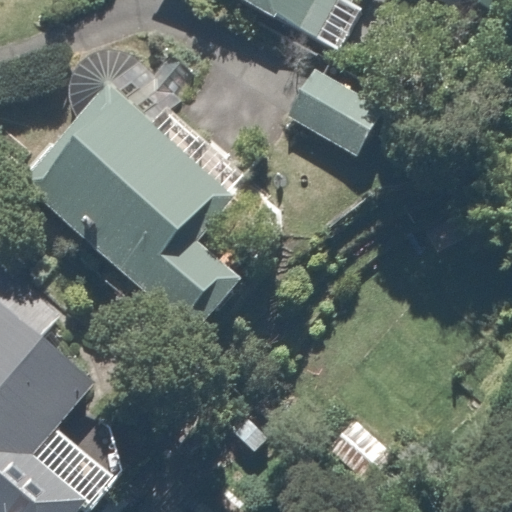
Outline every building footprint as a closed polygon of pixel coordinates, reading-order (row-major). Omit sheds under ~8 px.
[(232,0),(328,57),(368,9),(358,3),(359,0),(232,0)] [(511,0),(463,0),(501,22),(511,3),(511,0)] [(78,122),(18,191),(198,341),(283,226),(283,207),(165,104),(189,77),(165,53),(152,70),(138,63),(124,53),(104,56),(87,62),(72,79),(70,94),(71,110),(78,122)] [(383,112),(320,71),(288,118),(362,163),(383,112)] [(66,318),(0,257),(0,511),(92,511),(123,475),(66,318)] [(406,453),(356,410),(329,442),(379,485),(406,453)]
